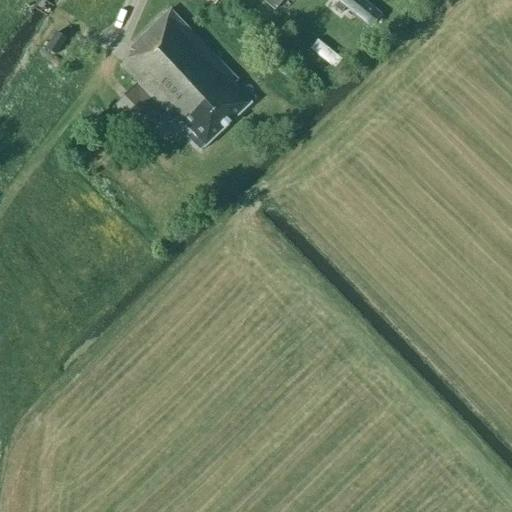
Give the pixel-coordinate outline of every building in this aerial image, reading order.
[(283,0),(264,0),(263,2),(274,11),(283,0)] [(374,10),(362,0),(348,0),(343,7),(363,23),(374,10)] [(169,10),(145,33),(129,49),(133,53),(120,65),(138,84),(113,109),(138,135),(163,110),(183,131),(184,132),(186,130),(189,134),(186,136),(200,151),(255,99),(242,85),(237,89),(233,86),(238,81),(237,80),(169,10)] [(55,55),(65,39),(56,33),(54,36),(53,36),(49,42),(50,43),(46,49),(55,55)] [(333,68),(341,60),(317,40),(310,49),(333,68)]
